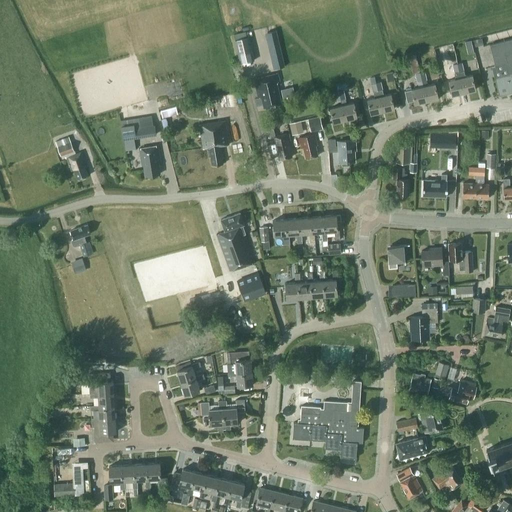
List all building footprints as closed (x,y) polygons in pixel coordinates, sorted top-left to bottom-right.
[(284,66),(276,30),(267,32),(276,68),(284,66)] [(254,60),(249,36),(235,39),(240,63),(254,60)] [(511,38),(489,44),(495,66),(496,69),(492,70),(499,94),(511,90),(511,38)] [(413,74),(415,73),(417,81),(422,80),(420,72),(416,54),(409,56),(413,74)] [(460,77),(464,92),(476,89),(472,74),(465,76),(462,62),(457,63),(459,71),(460,77)] [(437,66),(429,68),(431,78),(439,76),(437,66)] [(460,77),(459,71),(454,73),(456,78),(449,80),(452,94),(464,92),(460,77)] [(262,102),(264,107),(282,103),(276,81),(279,81),(277,73),(253,79),(258,97),(255,98),(256,104),(262,102)] [(411,89),(405,91),(407,102),(414,100),(415,103),(426,100),(423,86),(422,80),(417,81),(419,87),(411,89)] [(381,81),(376,82),(383,111),(394,108),(391,93),(384,95),(381,81)] [(371,113),(382,111),(383,111),(376,82),(372,83),(375,97),(367,99),(371,113)] [(435,83),(423,86),(426,100),(438,98),(435,83)] [(339,91),(341,99),(342,105),(345,119),(357,117),(354,102),(347,104),(343,90),(339,91)] [(342,105),(330,108),(333,122),(345,119),(342,105)] [(163,118),(177,114),(175,107),(161,111),(163,118)] [(307,118),(311,131),(323,128),(320,115),(307,118)] [(210,157),(212,165),(223,163),(222,158),(223,158),(222,145),(229,144),(225,120),(199,124),(203,147),(207,146),(208,157),(210,157)] [(292,134),(303,131),(300,120),(289,123),(292,134)] [(123,139),(156,134),(155,125),(147,126),(146,122),(121,126),(123,139)] [(262,129),(266,141),(272,139),(269,127),(262,129)] [(230,131),(231,143),(243,142),(241,130),(230,131)] [(275,142),(279,159),(292,156),(289,146),(290,146),(288,138),(291,137),(290,133),(287,134),(287,132),(274,135),(275,142)] [(303,147),(306,158),(318,155),(315,144),(317,144),(315,133),(298,137),(301,148),(303,147)] [(438,133),(438,147),(455,148),(456,133),(438,133)] [(57,146),(60,156),(74,151),(71,142),(69,136),(55,141),(57,146)] [(328,139),(328,151),(339,151),(340,162),(354,161),(354,150),(355,150),(355,139),(338,140),(339,145),(335,145),(335,138),(328,139)] [(144,164),(145,175),(160,173),(158,162),(161,162),(158,145),(139,148),(142,165),(144,164)] [(397,145),(397,162),(409,162),(410,145),(397,145)] [(73,169),(77,179),(88,175),(84,165),(86,164),(82,151),(66,157),(71,170),(73,169)] [(486,167),(495,168),(496,153),(487,153),(486,167)] [(468,174),(476,175),(477,167),(469,166),(468,174)] [(401,167),(393,167),(393,178),(397,178),(396,194),(408,195),(409,178),(407,178),(407,173),(404,173),(404,167),(401,167)] [(477,167),(476,175),(476,183),(475,197),(488,198),(489,183),(484,183),(484,167),(477,167)] [(445,180),(446,173),(440,173),(440,180),(422,179),(421,195),(445,196),(446,180),(445,180)] [(511,197),(511,186),(510,187),(509,178),(503,178),(504,187),(503,187),(504,198),(511,197)] [(462,197),(475,197),(476,183),(463,182),(462,197)] [(243,224),(244,224),(240,212),(221,219),(225,231),(217,234),(230,271),(254,262),(244,234),(246,233),(243,224)] [(336,215),(323,216),(325,231),(327,231),(334,230),(335,240),(340,239),(339,229),(337,229),(336,215)] [(323,216),(311,217),(312,232),(314,232),(322,231),(322,241),(327,240),(327,231),(325,231),(323,216)] [(311,217),(298,218),(299,233),(301,233),(309,232),(310,242),(315,241),(314,232),(312,232),(311,217)] [(298,218),(286,219),(287,234),(289,234),(296,233),(297,243),(302,242),(301,233),(299,233),(298,218)] [(282,244),(285,244),(290,243),(289,234),(287,234),(286,219),(273,220),(274,235),(282,235),(282,244)] [(75,246),(80,244),(84,256),(93,253),(89,241),(86,242),(83,236),(91,233),(87,224),(70,230),(73,238),(73,239),(71,241),(73,245),(75,246)] [(268,240),(266,226),(259,226),(260,241),(268,240)] [(461,242),(448,243),(449,260),(459,259),(459,270),(464,269),(464,271),(472,271),(471,251),(463,251),(464,253),(461,253),(461,242)] [(341,253),(340,243),(328,244),(329,254),(341,253)] [(409,244),(390,245),(390,248),(387,249),(389,268),(397,267),(397,260),(404,259),(405,264),(404,245),(409,245),(409,244)] [(422,265),(442,264),(443,275),(449,274),(448,261),(442,261),(441,247),(434,247),(434,249),(421,250),(422,265)] [(71,261),(75,274),(86,270),(82,257),(71,261)] [(333,279),(325,280),(323,280),(324,295),(337,294),(336,279),(338,279),(337,269),(332,270),(333,279)] [(320,280),(313,281),(311,281),(312,296),(324,295),(323,280),(325,280),(324,270),(319,271),(320,280)] [(308,281),(300,282),(298,282),(299,297),(312,296),(311,281),(313,281),(312,271),(307,272),(308,281)] [(298,282),(300,282),(299,272),(294,273),(295,282),(285,283),(286,298),(299,297),(298,282)] [(240,280),(244,292),(263,285),(259,273),(240,280)] [(415,286),(409,287),(409,283),(396,284),(396,296),(415,295),(415,286)] [(473,297),(472,285),(451,286),(451,294),(463,293),(463,298),(473,297)] [(472,311),(485,312),(486,298),(473,297),(472,311)] [(483,333),(499,336),(502,320),(507,321),(509,308),(494,306),(493,312),(497,313),(496,319),(486,317),(483,333)] [(429,338),(428,322),(437,322),(437,308),(422,308),(422,316),(410,316),(410,331),(412,331),(412,339),(429,338)] [(227,368),(224,352),(212,355),(215,371),(227,368)] [(236,363),(236,371),(236,372),(252,371),(251,358),(236,360),(236,358),(227,359),(227,363),(236,363)] [(201,366),(199,361),(191,364),(191,365),(177,370),(181,382),(196,377),(195,376),(193,368),(201,366)] [(435,375),(445,378),(449,364),(439,361),(435,375)] [(456,380),(459,367),(453,365),(449,378),(456,380)] [(236,372),(236,371),(228,371),(228,376),(237,375),(237,385),(253,384),(252,371),(236,372)] [(409,389),(427,393),(431,379),(424,377),(424,375),(421,374),(413,372),(412,378),(411,378),(409,389)] [(98,394),(114,393),(112,373),(89,374),(90,393),(98,392),(98,394)] [(197,380),(204,378),(203,373),(195,376),(196,377),(181,382),(185,394),(200,390),(197,380)] [(473,398),(476,386),(460,382),(458,388),(447,385),(445,394),(450,395),(449,398),(467,403),(468,396),(473,398)] [(216,391),(213,384),(204,387),(206,394),(216,391)] [(64,385),(64,394),(73,394),(72,385),(64,385)] [(98,397),(99,405),(99,407),(114,406),(114,393),(98,394),(98,392),(90,393),(82,393),(82,398),(90,397),(98,397)] [(237,412),(245,411),(244,398),(236,399),(236,406),(227,407),(226,400),(222,400),(223,408),(224,426),(230,425),(230,423),(238,422),(237,412)] [(210,424),(218,424),(218,426),(224,426),(223,408),(222,400),(218,401),(219,408),(209,408),(209,401),(200,402),(201,414),(209,414),(210,424)] [(356,457),(357,442),(362,442),(363,427),(359,427),(359,426),(358,426),(359,410),(347,409),(347,402),(324,401),(323,408),(320,408),(321,406),(301,405),(300,422),(293,422),(292,438),(325,440),(325,448),(340,449),(340,456),(356,457)] [(93,410),(93,418),(99,417),(100,419),(115,418),(114,406),(99,407),(99,405),(91,405),(91,410),(93,410)] [(426,409),(420,411),(424,433),(431,431),(443,428),(438,406),(426,409)] [(40,413),(41,421),(63,419),(63,415),(51,416),(51,412),(40,413)] [(99,417),(93,418),(91,418),(92,425),(100,425),(100,431),(96,432),(97,440),(111,439),(111,431),(116,431),(115,418),(100,419),(99,417)] [(416,417),(396,421),(398,431),(418,427),(416,417)] [(425,435),(396,442),(400,458),(429,450),(425,435)] [(488,456),(490,463),(491,463),(493,469),(511,462),(511,440),(486,449),(488,456)] [(160,462),(147,463),(148,479),(150,479),(158,478),(158,486),(168,486),(168,477),(161,477),(160,462)] [(146,487),(150,487),(150,479),(148,479),(147,463),(135,464),(136,479),(137,479),(145,479),(146,487)] [(138,487),(137,479),(136,479),(135,464),(122,465),(123,480),(125,480),(132,480),(133,488),(138,487)] [(125,488),(125,480),(123,480),(122,465),(109,465),(110,481),(120,480),(120,488),(125,488)] [(400,481),(409,497),(419,492),(422,490),(410,467),(397,473),(400,480),(400,481)] [(432,477),(439,488),(445,484),(449,490),(462,481),(453,467),(445,473),(443,470),(432,477)] [(191,495),(193,487),(191,486),(195,471),(183,468),(181,473),(174,472),(170,487),(178,489),(179,483),(189,486),(187,494),(191,495)] [(204,498),(205,490),(204,489),(207,474),(195,471),(191,486),(193,487),(201,489),(199,497),(204,498)] [(216,501),(218,493),(216,492),(220,477),(207,474),(204,489),(205,490),(213,492),(211,500),(216,501)] [(228,504),(230,496),(228,495),(232,480),(220,477),(216,492),(218,493),(225,495),(224,503),(228,504)] [(238,498),(236,506),(240,507),(241,503),(248,504),(250,496),(242,494),(244,483),(232,480),(228,495),(230,496),(238,498)] [(83,482),(74,483),(75,494),(84,493),(83,482)] [(75,494),(74,483),(54,484),(55,495),(75,494)] [(111,483),(104,484),(105,499),(112,498),(111,483)] [(269,511),(270,507),(274,491),(260,487),(256,504),(266,506),(264,511),(269,511)] [(284,511),(289,494),(274,491),(270,507),(280,510),(279,511),(284,511)] [(289,494),(284,511),(289,511),(298,511),(302,497),(289,494)] [(481,511),(486,505),(473,496),(467,504),(461,499),(450,511),(460,511),(464,508),(467,510),(470,506),(477,511),(481,511)] [(198,509),(200,499),(195,497),(192,507),(198,509)] [(511,511),(511,505),(503,499),(496,510),(491,507),(487,511),(511,511)] [(325,511),(327,504),(313,500),(310,511),(325,511)]
